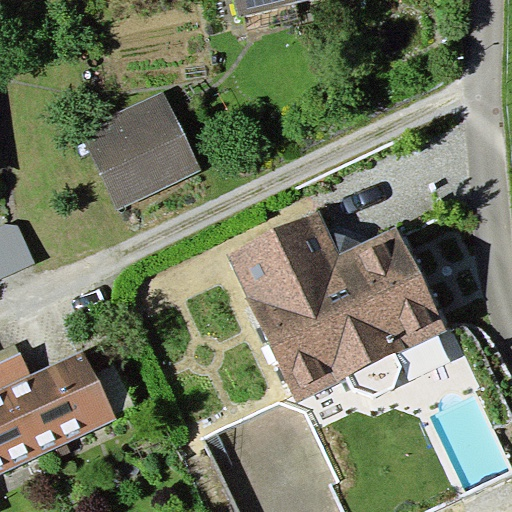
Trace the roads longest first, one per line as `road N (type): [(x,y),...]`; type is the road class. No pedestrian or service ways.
road 1 (residential): [(498,94),(34,319)]
road 2 (residential): [(498,94),(497,178),(511,259)]
